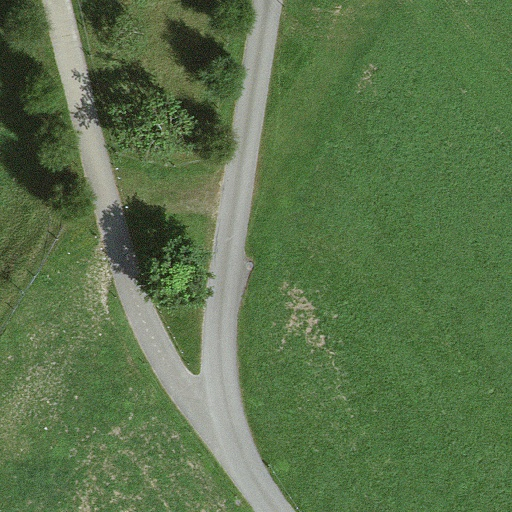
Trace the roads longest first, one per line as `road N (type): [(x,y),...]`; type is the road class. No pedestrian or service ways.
road 1 (track): [(269,511),(182,395),(141,316),(112,235),(57,0)]
road 2 (track): [(269,511),(235,450),(221,384),(223,311),(272,0)]
